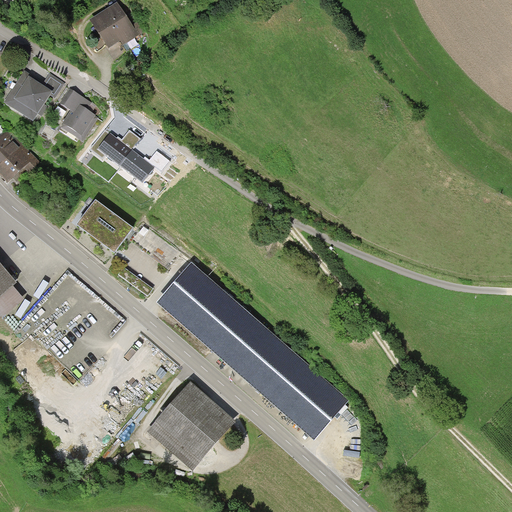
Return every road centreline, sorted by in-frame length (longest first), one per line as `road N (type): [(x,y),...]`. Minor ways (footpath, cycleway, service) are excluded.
road 1 (tertiary): [(364,511),(0,194)]
road 2 (track): [(511,489),(417,395),(281,218)]
road 3 (track): [(511,292),(450,287),(378,264),(281,218),(191,154)]
road 4 (residential): [(191,154),(79,74),(0,30)]
